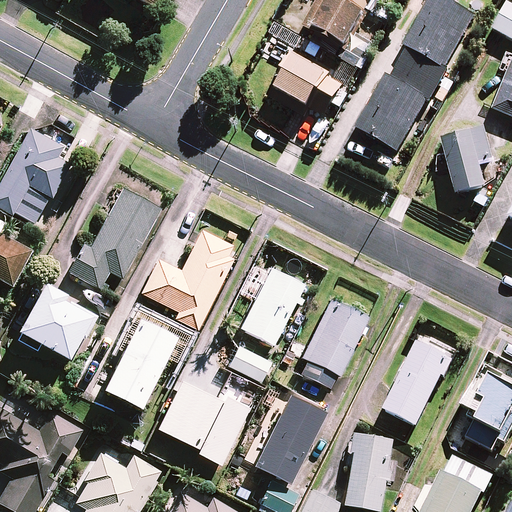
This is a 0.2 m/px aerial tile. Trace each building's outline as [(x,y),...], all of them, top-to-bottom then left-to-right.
[(318,0),(304,27),(347,49),(372,0),(318,0)] [(422,112),(431,96),(443,103),(454,84),(442,77),(476,20),(442,0),(429,0),(402,47),(407,50),(390,78),(387,76),(355,129),(397,154),(412,130),(420,134),(430,117),(422,112)] [(511,5),(508,4),(493,31),(511,42),(511,5)] [(350,89),(292,58),(274,92),(325,118),(332,105),(340,109),(350,89)] [(511,64),(492,111),(511,119),(511,64)] [(492,161),(484,130),(441,141),(456,196),(484,188),(478,165),(492,161)] [(61,148),(29,131),(0,182),(0,210),(11,217),(13,213),(34,225),(68,165),(55,158),(61,148)] [(160,211),(122,190),(90,249),(84,246),(69,273),(99,290),(109,273),(122,280),(160,211)] [(0,228),(2,225),(0,224),(0,282),(9,288),(28,253),(0,237),(0,228)] [(236,251),(200,233),(180,273),(158,262),(141,295),(177,313),(174,320),(196,331),(236,251)] [(303,287),(270,270),(239,330),(272,347),(303,287)] [(95,317),(44,287),(17,333),(68,363),(95,317)] [(367,321),(330,302),(301,359),(307,362),(300,375),(332,391),(367,321)] [(174,341),(138,322),(102,392),(139,411),(174,341)] [(455,351),(423,334),(383,411),(416,428),(455,351)] [(269,364),(238,348),(228,368),(259,383),(269,364)] [(469,411),(466,417),(478,423),(468,440),(493,454),(500,443),(504,445),(511,430),(511,389),(480,371),(460,406),(469,411)] [(220,467),(248,409),(184,377),(157,430),(197,450),(195,455),(220,467)] [(324,414),(278,392),(263,423),(274,428),(254,468),(288,485),(324,414)] [(26,431),(0,415),(0,468),(1,469),(0,469),(0,472),(11,479),(0,497),(0,504),(13,511),(32,511),(52,479),(47,476),(61,453),(66,456),(81,432),(50,413),(39,431),(38,431),(37,430),(36,430),(35,430),(34,430),(33,430),(32,430),(31,430),(30,430),(29,430),(28,430),(27,430),(26,431)] [(381,511),(394,444),(355,437),(352,453),(356,453),(347,509),(366,511),(381,511)] [(135,511),(157,475),(132,460),(126,470),(100,454),(83,481),(87,484),(75,504),(85,510),(84,511),(135,511)] [(473,511),(474,510),(478,511),(483,511),(488,504),(480,500),(491,478),(450,456),(420,511),(473,511)] [(288,511),(298,493),(271,480),(256,511),(258,511),(288,511)] [(166,511),(233,511),(209,497),(203,508),(178,493),(166,511)] [(339,511),(342,506),(314,493),(305,511),(339,511)]
